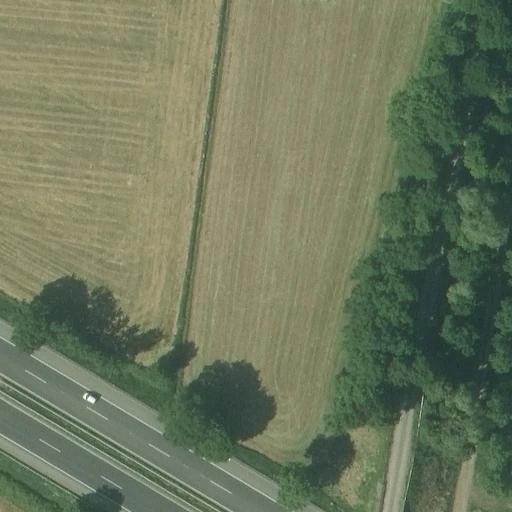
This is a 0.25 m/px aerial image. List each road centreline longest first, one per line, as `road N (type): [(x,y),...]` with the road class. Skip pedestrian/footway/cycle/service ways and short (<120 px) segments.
road 1 (unclassified): [(390,511),(423,304),(490,0)]
road 2 (track): [(511,189),(457,511)]
road 3 (motorway): [(274,511),(0,349)]
road 4 (motorway): [(0,414),(162,511)]
